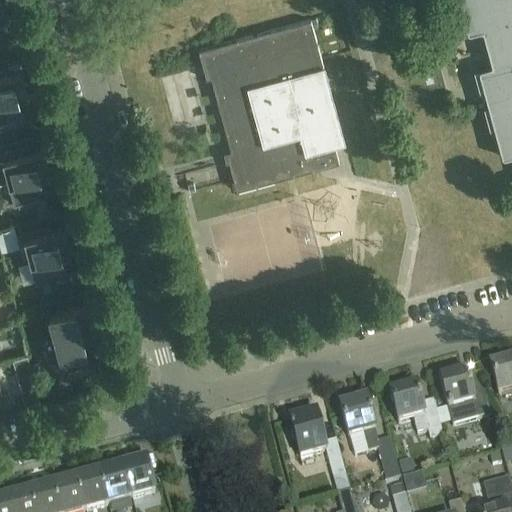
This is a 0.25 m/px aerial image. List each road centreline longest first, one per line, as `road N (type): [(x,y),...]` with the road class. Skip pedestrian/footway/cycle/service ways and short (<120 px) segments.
road 1 (residential): [(183,406),(73,0)]
road 2 (residential): [(183,406),(511,315)]
road 3 (residential): [(0,455),(183,406)]
